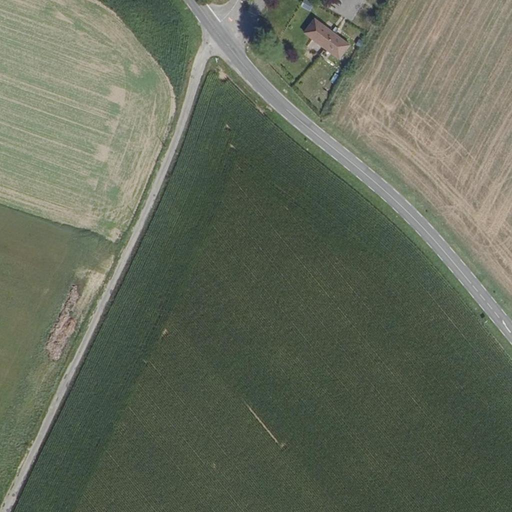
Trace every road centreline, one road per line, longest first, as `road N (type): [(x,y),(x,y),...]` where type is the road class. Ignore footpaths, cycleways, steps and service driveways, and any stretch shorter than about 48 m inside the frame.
road 1 (unclassified): [(7,511),(221,34)]
road 2 (tertiary): [(511,329),(447,250),(267,88),(221,34)]
